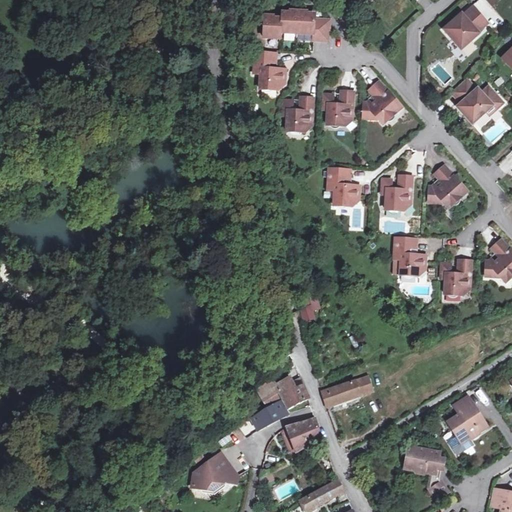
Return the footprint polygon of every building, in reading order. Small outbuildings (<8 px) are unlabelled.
[(461,15),(444,30),(461,49),(488,25),(472,7),(463,16),(461,15)] [(271,16),(265,16),(264,38),(281,39),(281,32),(314,34),(314,41),(328,41),(329,28),(328,28),(328,21),(315,20),(315,15),(304,14),(304,12),(293,11),(293,13),(282,12),(282,19),(271,18),(271,16)] [(511,52),(495,67),(511,85),(511,52)] [(285,84),(286,70),(267,69),(267,62),(276,63),(277,55),(255,53),(254,75),(261,75),(260,89),(279,90),(285,84)] [(461,104),(457,108),(472,124),(486,112),(492,106),(495,110),(503,103),(488,87),(481,93),(477,89),(476,90),(472,85),(470,87),(464,81),(451,93),(461,104)] [(379,82),(370,91),(379,101),(374,106),(372,103),(365,103),(364,119),(379,119),(384,124),(402,108),(379,82)] [(335,96),(325,95),(323,111),(328,111),(327,125),(346,126),(353,120),(354,93),(342,92),(341,106),(334,105),(335,96)] [(294,102),(284,101),(283,117),(288,117),(287,131),(305,133),(312,126),(314,99),(301,98),(300,112),(294,112),(294,102)] [(492,106),(486,112),(489,116),(495,110),(492,106)] [(445,166),(436,175),(445,185),(440,189),(438,187),(430,187),(429,202),(445,203),(449,208),(468,192),(445,166)] [(359,200),(360,186),(341,185),(341,178),(350,179),(351,170),(329,169),(328,190),(335,191),(334,205),(353,206),(359,200)] [(393,180),(383,179),(382,195),(386,195),(386,209),(404,210),(411,205),(412,177),(400,176),(399,190),(392,190),(393,180)] [(425,270),(426,256),(407,254),(407,248),(416,248),(417,240),(396,238),(394,260),(401,260),(400,274),(418,276),(425,270)] [(511,252),(502,241),(492,249),(501,259),(496,264),(495,261),(487,261),(486,277),(501,278),(506,282),(511,276),(511,252)] [(452,264),(442,264),(441,279),(446,280),(444,294),(463,295),(470,289),(471,262),(459,261),(458,275),(451,274),(452,264)] [(312,306),(310,298),(299,302),(302,309),(300,310),(304,322),(314,318),(310,307),(312,306)] [(283,374),(273,380),(276,386),(287,380),(283,374)] [(368,378),(355,382),(322,393),(327,407),(360,396),(373,392),(368,378)] [(287,380),(276,386),(282,398),(288,410),(308,400),(303,386),(295,390),(289,379),(287,380)] [(264,408),(282,398),(276,386),(273,380),(256,391),(264,408)] [(449,421),(459,435),(466,431),(470,437),(473,438),(480,433),(480,431),(488,425),(481,414),(479,415),(477,411),(479,410),(469,395),(455,404),(461,413),(449,421)] [(279,401),(257,414),(264,425),(286,414),(279,401)] [(289,455),(320,439),(315,420),(287,430),(290,440),(284,442),(289,455)] [(466,431),(459,435),(463,442),(470,437),(466,431)] [(440,481),(442,471),(436,471),(438,460),(439,455),(409,449),(405,467),(415,470),(414,473),(416,475),(424,477),(426,476),(430,476),(428,489),(436,502),(448,494),(440,481)] [(205,464),(205,465),(208,469),(223,459),(219,454),(205,464)] [(208,469),(205,465),(194,473),(192,487),(214,491),(226,483),(238,484),(238,476),(225,457),(223,459),(208,469)] [(338,482),(310,497),(300,503),(304,511),(308,511),(344,493),(338,482)] [(502,511),(511,511),(511,491),(495,488),(492,505),(503,508),(502,511)] [(271,495),(266,498),(272,508),(276,506),(271,495)]
